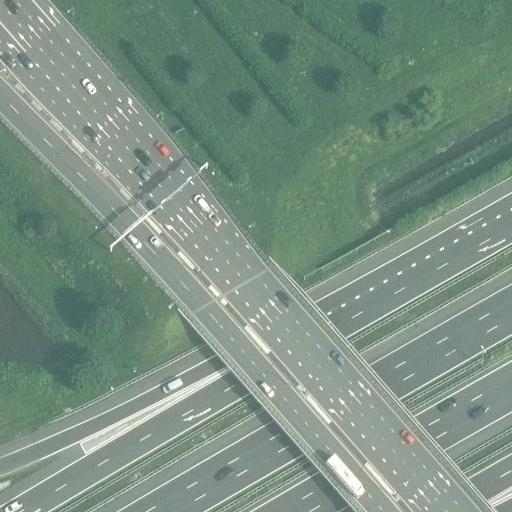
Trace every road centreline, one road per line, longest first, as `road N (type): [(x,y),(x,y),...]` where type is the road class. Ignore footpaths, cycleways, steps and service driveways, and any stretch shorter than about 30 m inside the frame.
road 1 (primary): [(453,511),(2,0)]
road 2 (primary): [(0,92),(201,304),(380,511)]
road 3 (motorway): [(511,311),(163,511)]
road 4 (motorway): [(328,331),(19,511)]
road 5 (motorway): [(328,331),(0,467)]
road 6 (motorway): [(294,511),(511,387)]
road 7 (motorway): [(511,227),(328,331)]
